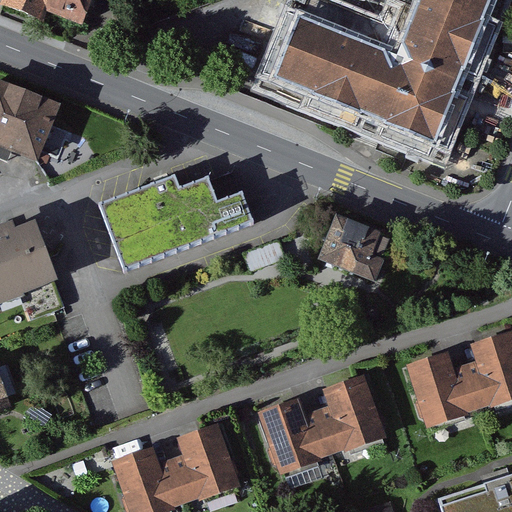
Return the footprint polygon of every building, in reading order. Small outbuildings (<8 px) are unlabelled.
[(2,0),(86,32),(98,0),(2,0)] [(423,157),(442,165),(473,90),(508,0),(392,0),(382,25),(321,0),(305,0),(299,18),(289,13),(258,91),(368,135),(379,139),(373,153),(418,171),(423,157)] [(0,139),(48,162),(76,105),(7,71),(0,85),(0,139)] [(105,209),(129,277),(259,232),(248,200),(224,208),(216,183),(189,192),(185,182),(105,209)] [(392,237),(341,221),(326,267),(377,284),(392,237)] [(45,229),(0,244),(0,306),(64,285),(45,229)] [(284,230),(251,238),(255,255),(288,246),(284,230)] [(410,370),(430,434),(511,407),(511,337),(479,348),(484,366),(458,374),(453,357),(410,370)] [(86,360),(97,408),(117,403),(106,355),(86,360)] [(4,360),(0,361),(0,419),(22,412),(4,360)] [(262,417),(283,480),(391,445),(371,381),(331,394),(336,412),(311,420),(305,403),(262,417)] [(113,465),(128,511),(185,511),(243,493),(222,430),(182,442),(188,460),(162,469),(156,451),(113,465)] [(511,511),(511,481),(442,505),(444,511),(511,511)] [(369,511),(401,511),(392,489),(365,500),(369,511)]
